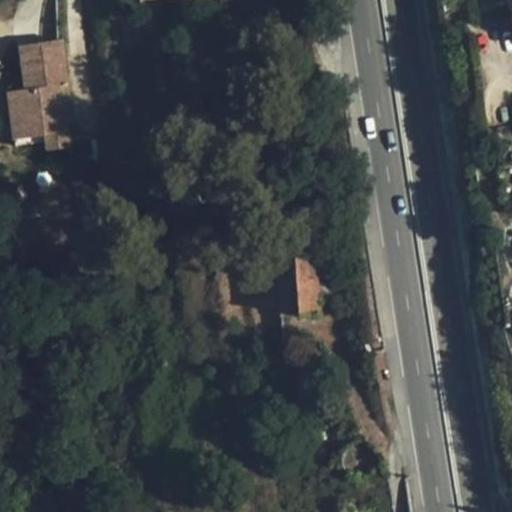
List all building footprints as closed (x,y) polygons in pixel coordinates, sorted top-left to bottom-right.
[(65,109),(71,108),(62,39),(19,45),(25,89),(19,90),(25,138),(44,135),(68,132),(65,109)] [(13,139),(25,138),(19,90),(7,91),(13,139)] [(70,146),(68,132),(44,135),(45,142),(46,149),(70,146)] [(44,135),(25,138),(26,145),(45,142),(44,135)] [(336,245),(315,246),(318,301),(340,299),(336,245)] [(318,301),(315,246),(294,247),(299,317),(319,315),(318,301)] [(282,318),(299,317),(294,247),(277,248),(282,318)]
